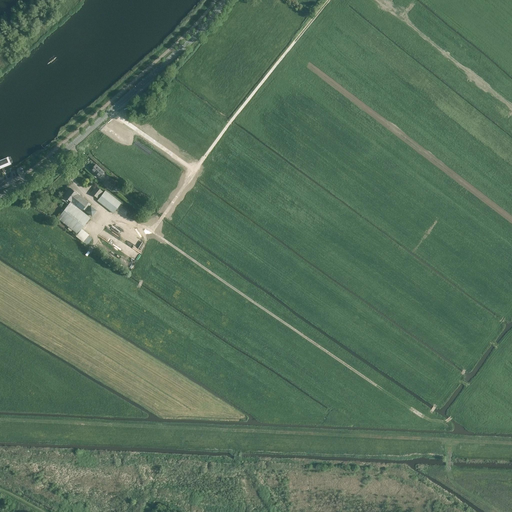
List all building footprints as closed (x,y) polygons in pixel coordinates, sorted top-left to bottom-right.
[(91,170),(99,177),(104,172),(95,164),(91,170)] [(102,184),(107,187),(110,183),(105,179),(102,184)] [(96,186),(91,192),(98,198),(103,192),(96,186)] [(64,196),(82,210),(88,202),(70,188),(64,196)] [(113,213),(114,213),(121,203),(105,191),(97,201),(113,213)] [(77,234),(81,228),(90,218),(70,202),(58,218),(77,234)] [(92,216),(96,210),(91,206),(87,211),(92,216)]
